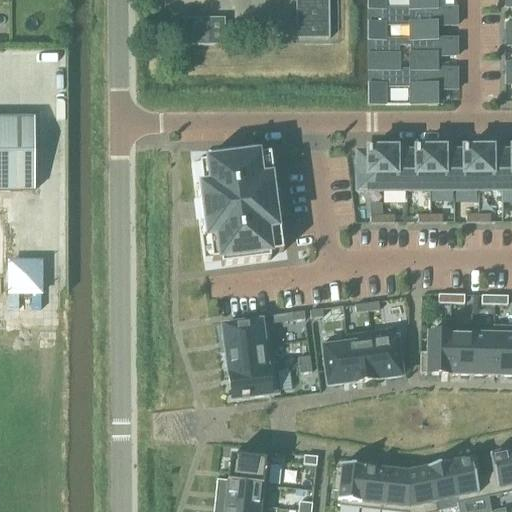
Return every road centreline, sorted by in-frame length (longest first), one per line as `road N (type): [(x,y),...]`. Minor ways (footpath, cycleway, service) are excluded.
road 1 (unclassified): [(120,511),(118,124)]
road 2 (residential): [(118,124),(468,122)]
road 3 (unclassified): [(118,124),(117,0)]
road 4 (residential): [(468,122),(468,0)]
